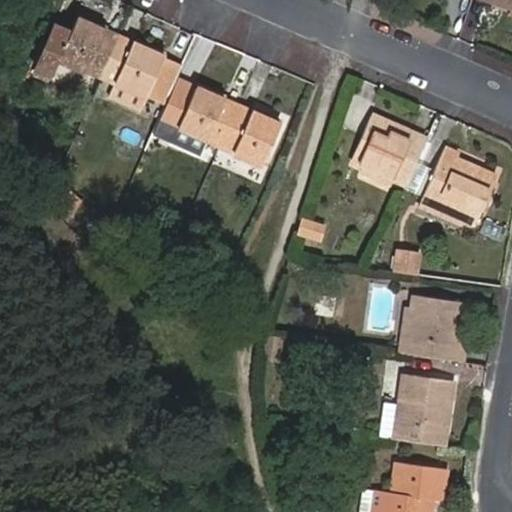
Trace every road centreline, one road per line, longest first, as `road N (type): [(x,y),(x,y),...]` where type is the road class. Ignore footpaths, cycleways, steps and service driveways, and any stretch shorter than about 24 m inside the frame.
road 1 (unknown): [(356,0),(260,312),(255,385),(271,488),(289,511)]
road 2 (tertiary): [(511,95),(284,0)]
road 3 (residential): [(511,368),(495,501)]
